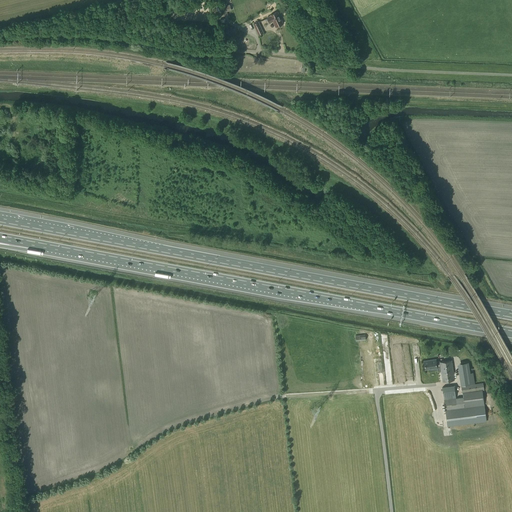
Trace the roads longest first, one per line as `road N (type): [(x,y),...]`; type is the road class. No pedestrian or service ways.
road 1 (motorway): [(511,315),(0,220)]
road 2 (motorway): [(37,245),(511,333)]
road 3 (unclassified): [(306,57),(0,34)]
road 4 (track): [(20,511),(0,332)]
road 5 (unknown): [(380,386),(392,511)]
